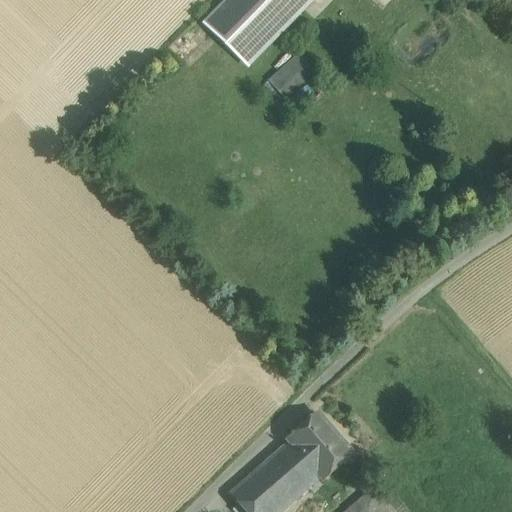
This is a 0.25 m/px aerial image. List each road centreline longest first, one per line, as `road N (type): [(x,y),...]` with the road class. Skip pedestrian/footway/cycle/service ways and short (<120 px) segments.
road 1 (unclassified): [(190,511),(302,397),(477,244),(511,226)]
road 2 (track): [(511,387),(426,288)]
